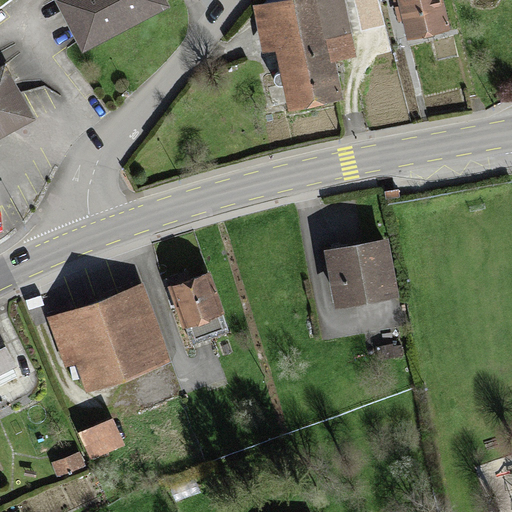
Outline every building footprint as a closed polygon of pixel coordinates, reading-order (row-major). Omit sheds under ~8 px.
[(166,0),(65,0),(61,2),(82,48),(170,8),(166,0)] [(293,113),(341,102),(331,61),(354,56),(341,0),(307,0),(252,13),(262,54),(279,51),(293,113)] [(437,0),(401,0),(412,42),(446,34),(437,0)] [(9,69),(0,73),(0,139),(36,120),(9,69)] [(389,242),(328,252),(337,305),(398,295),(389,242)] [(208,280),(171,293),(183,328),(220,316),(208,280)] [(140,290),(54,322),(81,395),(168,363),(140,290)] [(0,343),(0,376),(13,370),(0,343)] [(112,422),(79,436),(89,459),(122,445),(112,422)] [(77,456),(53,466),(58,480),(83,470),(77,456)]
